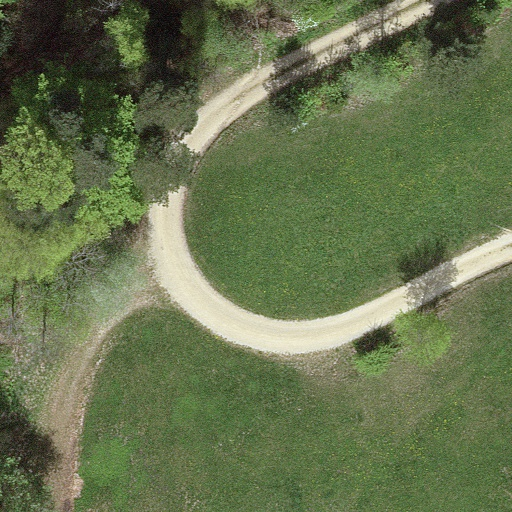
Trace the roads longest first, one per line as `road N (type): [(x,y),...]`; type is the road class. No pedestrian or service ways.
road 1 (track): [(171,252),(192,291),(226,320),(269,337),(308,336),(350,327),(511,243)]
road 2 (track): [(416,0),(216,108),(173,188),(171,252)]
road 3 (track): [(58,466),(76,366),(131,273),(171,252)]
